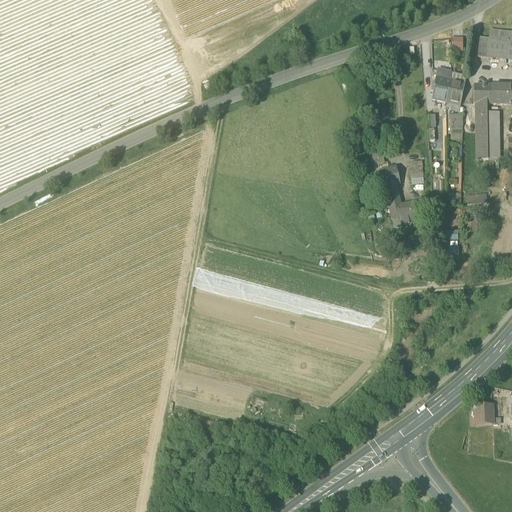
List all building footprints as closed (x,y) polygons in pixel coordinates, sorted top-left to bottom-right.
[(492,60),(505,62),(507,42),(511,42),(511,32),(490,30),(489,40),(495,40),(492,60)] [(477,59),(492,60),(495,40),(489,40),(479,39),(477,59)] [(451,50),(462,50),(462,40),(451,40),(451,50)] [(439,72),(437,78),(450,82),(451,74),(439,72)] [(451,74),(450,82),(465,85),(466,78),(451,74)] [(446,103),(450,82),(437,78),(432,100),(437,101),(446,103)] [(460,107),(465,85),(450,82),(446,103),(446,104),(460,107)] [(475,105),(479,105),(487,105),(490,106),(490,87),(474,87),(473,105),(475,105)] [(511,106),(511,100),(510,100),(511,92),(511,90),(510,90),(510,87),(490,87),(490,106),(511,106)] [(459,114),(460,107),(446,104),(445,109),(450,110),(450,112),(459,114)] [(476,161),(488,161),(488,153),(487,114),(487,105),(479,105),(479,111),(475,111),(476,161)] [(487,114),(488,153),(499,153),(499,160),(500,160),(499,114),(487,114)] [(450,134),(462,135),(463,116),(450,116),(450,134)] [(428,118),(429,128),(442,128),(442,117),(428,118)] [(371,159),(373,167),(375,167),(385,164),(384,162),(380,142),(370,144),(373,159),(371,159)] [(500,161),(500,160),(499,160),(499,153),(488,153),(488,161),(500,161)] [(387,162),(384,162),(385,164),(375,167),(376,175),(380,174),(379,173),(389,171),(387,162)] [(392,221),(394,230),(402,228),(402,226),(409,224),(408,219),(416,217),(413,203),(400,206),(396,186),(400,185),(396,169),(389,171),(379,173),(380,174),(383,189),(385,188),(392,221)] [(411,186),(423,185),(423,175),(412,175),(411,175),(411,186)] [(447,196),(447,208),(461,207),(461,195),(447,196)] [(467,197),(468,207),(487,205),(486,195),(467,197)] [(466,210),(466,233),(475,233),(474,209),(466,210)] [(475,407),(476,427),(493,426),(492,406),(475,407)]
